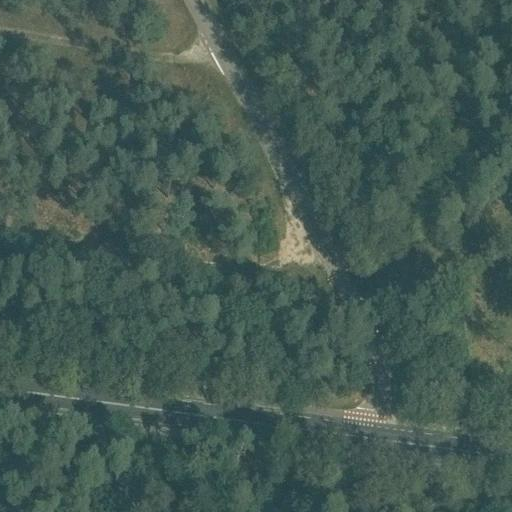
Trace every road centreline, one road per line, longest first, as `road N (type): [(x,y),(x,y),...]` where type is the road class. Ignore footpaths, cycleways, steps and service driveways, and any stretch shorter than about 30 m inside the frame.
road 1 (primary): [(0,387),(382,438)]
road 2 (track): [(0,237),(244,270),(335,273)]
road 3 (track): [(0,29),(226,64)]
road 4 (primary): [(511,455),(382,438)]
